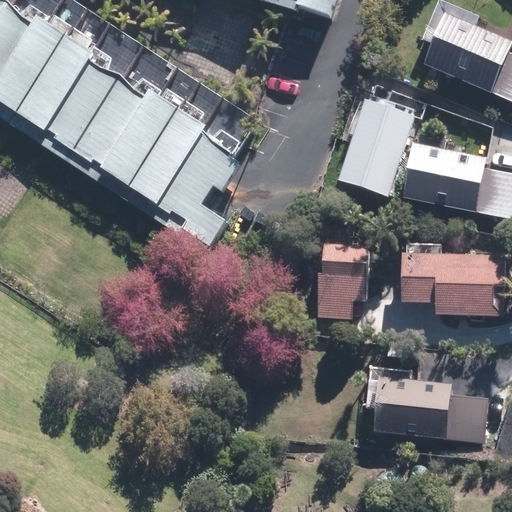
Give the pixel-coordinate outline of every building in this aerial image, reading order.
[(274,180),(4,0),(0,0),(0,105),(223,255),(274,180)] [(247,0),(327,23),(334,0),(247,0)] [(434,65),(511,97),(511,34),(486,23),(491,12),(462,0),(445,0),(430,37),(443,43),(434,65)] [(511,170),(494,167),(497,155),(432,140),(433,133),(414,129),(404,171),(420,175),(416,194),(511,215),(511,170)] [(332,338),(333,316),(360,317),(361,299),(375,299),(377,244),(367,244),(368,218),(328,217),(327,242),(325,316),(311,315),(310,337),(332,338)] [(417,241),(414,298),(448,300),(447,311),(511,314),(511,252),(450,249),(450,242),(417,241)] [(384,428),(491,437),(496,393),(466,391),(468,371),(375,362),(371,407),(386,408),(384,428)]
